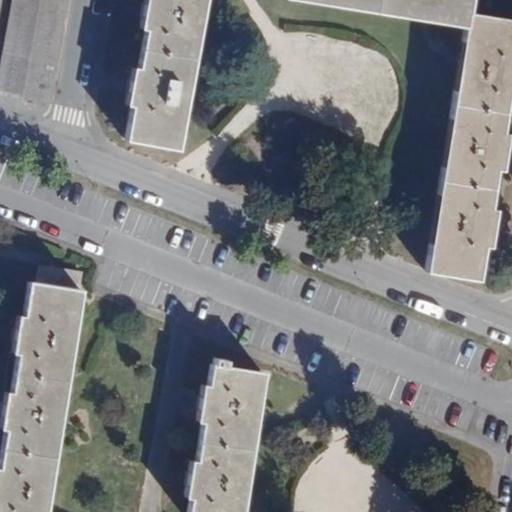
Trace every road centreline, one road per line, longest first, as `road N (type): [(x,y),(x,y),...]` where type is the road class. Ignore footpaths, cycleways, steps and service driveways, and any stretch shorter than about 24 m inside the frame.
road 1 (residential): [(63,152),(511,330)]
road 2 (residential): [(63,152),(93,0)]
